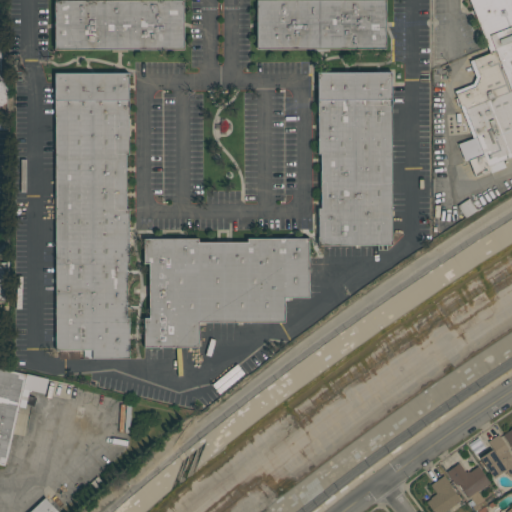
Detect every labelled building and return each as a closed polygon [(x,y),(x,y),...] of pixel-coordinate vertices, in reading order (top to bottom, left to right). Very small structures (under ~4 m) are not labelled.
[(183,1),(183,49),(127,50),(127,52),(111,52),(111,50),(54,50),(54,1),(111,1),(111,0),(126,0),(126,1),(183,1)] [(313,0),(384,0),(385,49),(328,49),(328,52),(313,52),(313,49),(256,50),(256,1),(313,0)] [(457,144),(472,138),(459,106),(457,106),(454,99),(457,98),(454,91),(472,84),(475,77),(469,61),(473,60),(473,59),(489,53),(468,0),(511,0),(511,158),(509,157),(499,161),(501,167),(490,172),(489,170),(475,176),(468,159),(464,161),(457,144)] [(391,245),(318,245),(318,208),(320,208),(320,154),(317,154),(317,72),(391,72),(391,245)] [(128,115),(128,139),(128,154),(125,154),(126,209),(128,209),(128,223),(128,263),(126,263),(126,312),(128,312),(129,358),(83,358),(83,351),(79,351),(79,359),(59,359),(59,350),(56,350),(54,73),(128,73),(128,115)] [(468,199),(476,210),(464,218),(457,206),(468,199)] [(198,238),(198,242),(247,242),(247,238),(308,238),(308,297),(288,297),(288,301),(284,301),(284,322),(198,322),(198,347),(144,347),(144,318),(149,318),(148,263),(144,263),(144,239),(198,238)] [(0,463),(0,369),(25,375),(22,388),(29,390),(24,408),(19,407),(5,465),(0,463)] [(511,446),(510,446),(503,434),(511,428),(511,446)] [(478,456),(491,448),(487,442),(498,434),(508,449),(507,450),(511,458),(511,475),(509,477),(505,470),(493,478),(478,456)] [(489,483),(477,491),(483,500),(474,506),(469,498),(468,498),(461,489),(460,490),(457,485),(458,485),(457,484),(455,485),(446,472),(458,463),(465,473),(467,471),(468,472),(477,466),(489,483)] [(444,511),(431,511),(425,502),(430,499),(430,498),(436,494),(430,485),(443,475),(451,486),(450,487),(460,501),(444,511)] [(29,511),(44,498),(57,511),(29,511)]
